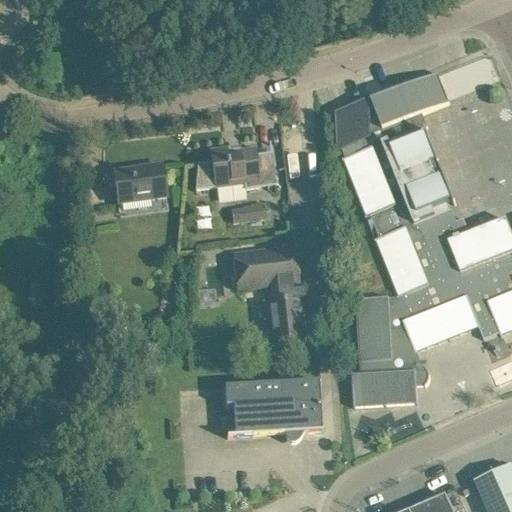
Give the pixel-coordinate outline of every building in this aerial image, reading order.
[(345,162),(343,162),(366,221),(371,219),(380,241),(375,243),(399,301),(355,304),(360,379),(352,379),(354,411),(416,407),(415,391),(426,390),(428,385),(429,382),(428,379),(427,374),(423,370),(416,356),(480,331),(484,342),(500,336),(501,339),(511,335),(511,235),(507,221),(470,236),(464,221),(444,229),(440,218),(450,213),(418,132),(425,129),(421,117),(448,106),(436,77),(334,117),(336,155),(341,153),(345,162)] [(211,165),(198,167),(195,193),(244,187),(245,193),(276,189),(271,156),(257,158),(256,151),(228,154),(227,150),(210,153),(211,165)] [(162,168),(114,175),(118,208),(167,201),(162,168)] [(230,212),(231,226),(265,222),(263,209),(230,212)] [(266,305),(272,352),(306,348),(300,301),(298,301),(297,285),(299,285),(296,265),(301,264),(293,239),(275,245),(276,253),(234,258),(237,292),(266,288),(268,304),(266,305)] [(226,409),(233,409),(235,440),(286,437),(286,441),(287,444),(289,446),(291,447),(293,448),(297,446),(297,445),(301,441),(303,436),(323,435),(319,384),(225,390),(226,409)] [(511,511),(511,467),(476,484),(488,511),(511,511)] [(411,511),(453,511),(447,497),(411,511)]
